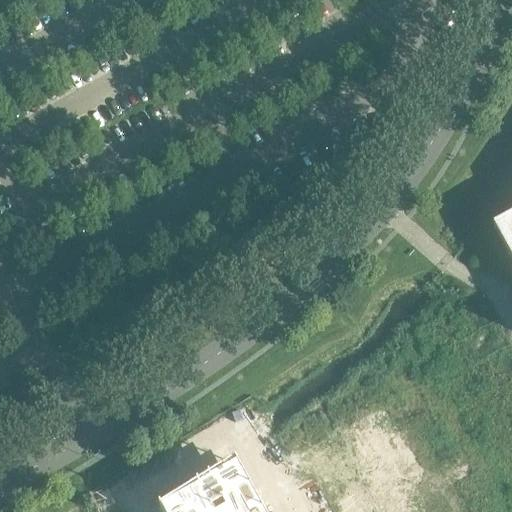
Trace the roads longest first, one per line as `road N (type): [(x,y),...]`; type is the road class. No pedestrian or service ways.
road 1 (unclassified): [(0,482),(184,377),(310,280),(382,208)]
road 2 (unclassified): [(382,208),(455,97),(499,0)]
